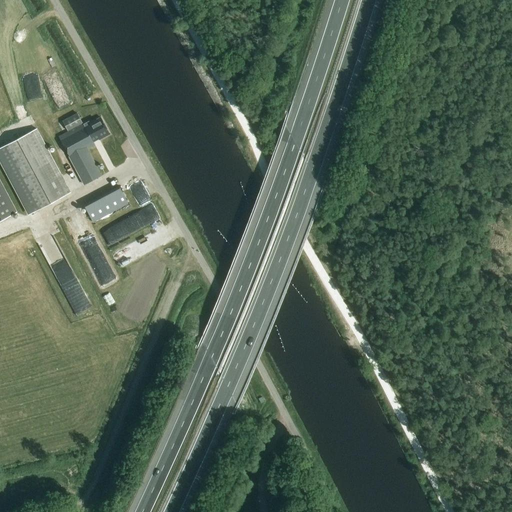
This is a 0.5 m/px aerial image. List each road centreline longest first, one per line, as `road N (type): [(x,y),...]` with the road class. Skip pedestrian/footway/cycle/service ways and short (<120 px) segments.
road 1 (unclassified): [(335,511),(53,0)]
road 2 (motorway): [(342,0),(254,251),(143,511)]
road 3 (motorway): [(172,511),(272,278),(370,0)]
road 4 (track): [(60,511),(87,494),(179,282),(200,260)]
